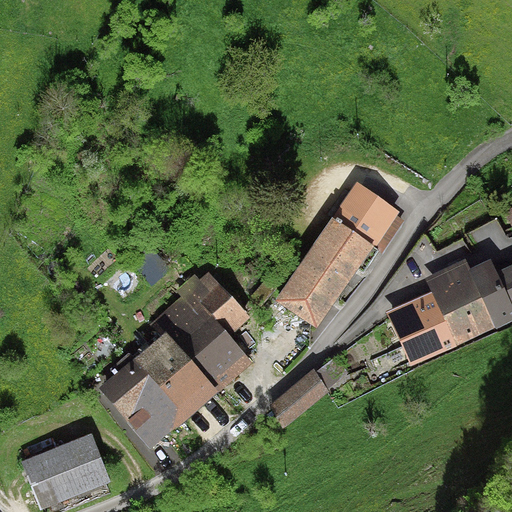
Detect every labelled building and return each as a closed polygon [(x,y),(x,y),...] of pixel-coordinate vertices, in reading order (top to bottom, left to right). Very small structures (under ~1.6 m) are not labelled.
[(394,217),(358,191),(279,304),(315,329),(394,217)] [(152,249),(133,265),(152,287),(170,271),(152,249)] [(392,318),(413,364),(511,322),(511,272),(496,279),(489,271),(472,281),(464,270),(432,284),(437,295),(392,318)] [(170,337),(106,394),(153,446),(245,365),(224,341),(246,322),(210,282),(201,289),(196,283),(184,293),(189,299),(159,325),(170,337)] [(338,357),(316,376),(328,391),(351,372),(338,357)] [(313,373),(269,409),(285,430),(330,393),(328,391),(316,376),(313,373)] [(90,443),(26,468),(42,508),(106,483),(90,443)]
